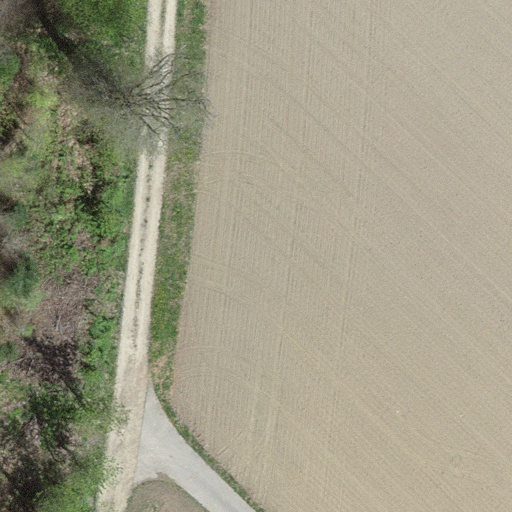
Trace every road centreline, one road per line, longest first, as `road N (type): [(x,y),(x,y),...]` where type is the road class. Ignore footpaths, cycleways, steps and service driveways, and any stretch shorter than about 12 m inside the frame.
road 1 (track): [(110,511),(163,0)]
road 2 (track): [(230,511),(183,466),(123,428)]
